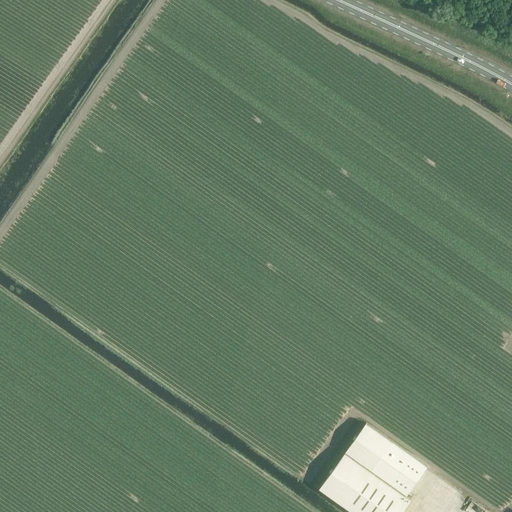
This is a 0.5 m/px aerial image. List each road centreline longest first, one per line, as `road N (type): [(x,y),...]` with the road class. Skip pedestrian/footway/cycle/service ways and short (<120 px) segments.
road 1 (track): [(264,0),(511,135)]
road 2 (track): [(160,0),(0,228)]
road 3 (secondary): [(336,0),(511,85)]
